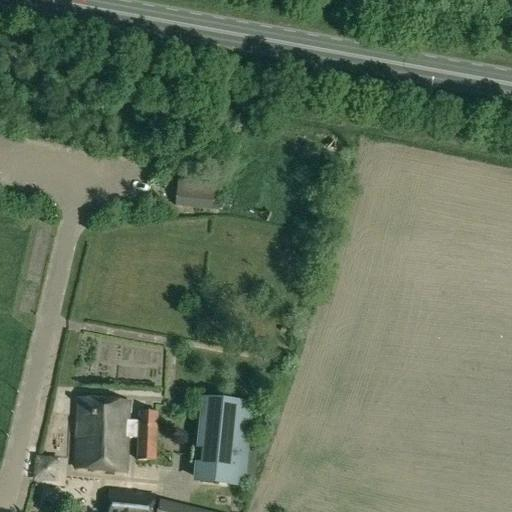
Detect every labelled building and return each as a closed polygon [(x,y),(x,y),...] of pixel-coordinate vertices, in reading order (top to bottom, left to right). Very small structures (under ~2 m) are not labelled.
[(216,185),(177,181),(174,207),(213,212),(216,185)] [(202,462),(195,462),(194,482),(245,487),(252,402),(201,397),(197,446),(203,447),(202,462)] [(138,462),(155,463),(159,413),(140,412),(140,421),(128,420),(129,402),(80,398),(75,471),(126,474),(129,439),(139,440),(138,462)] [(46,473),(69,472),(68,448),(45,448),(46,473)] [(154,511),(156,497),(107,492),(105,511),(154,511)]
